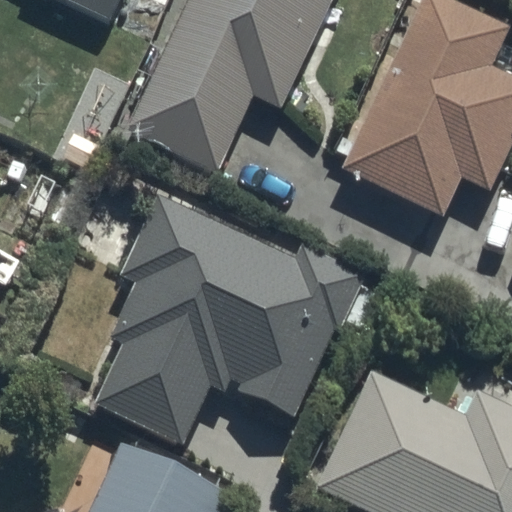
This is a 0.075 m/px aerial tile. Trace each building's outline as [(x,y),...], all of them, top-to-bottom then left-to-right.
[(60,0),(110,23),(121,0),(60,0)] [(190,0),(130,133),(219,174),(251,104),(285,119),(339,0),(190,0)] [(424,0),(343,173),(440,218),(457,181),(489,196),(511,147),(511,78),(493,69),(510,34),(437,0),(424,0)] [(125,351),(96,412),(185,453),(213,392),(225,397),(230,385),(240,390),(236,400),(293,426),(334,338),(344,342),(373,280),(306,248),(296,270),(158,205),(121,282),(138,290),(113,345),(125,351)] [(511,511),(511,401),(471,383),(460,407),(363,363),(303,497),(336,511),(511,511)] [(92,511),(223,511),(227,505),(120,454),(92,511)]
